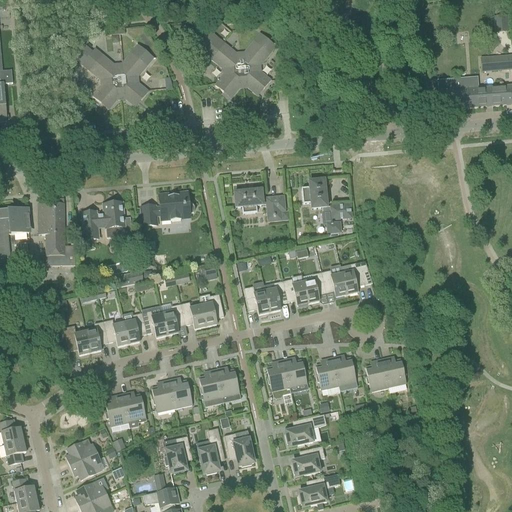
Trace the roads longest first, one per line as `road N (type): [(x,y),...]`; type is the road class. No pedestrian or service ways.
road 1 (unclassified): [(0,166),(511,121)]
road 2 (residential): [(351,317),(106,367),(24,419)]
